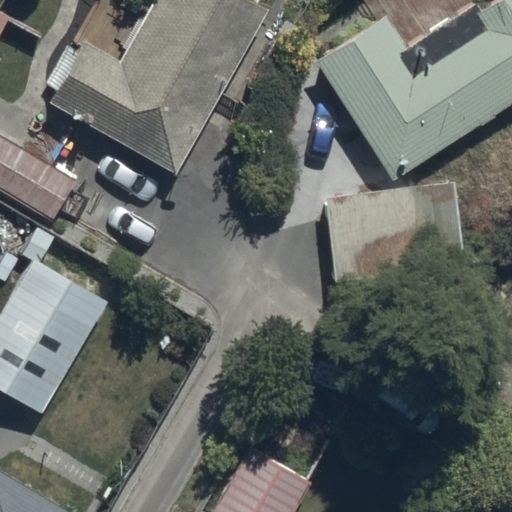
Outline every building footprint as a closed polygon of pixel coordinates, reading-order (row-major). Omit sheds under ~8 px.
[(263,15),(236,0),(153,0),(116,68),(81,49),(47,108),(171,178),(263,15)] [(313,65),(347,118),(329,129),(344,153),(362,142),(388,184),(511,105),(511,0),(502,0),(477,17),(472,9),(400,54),(381,23),(313,65)] [(511,135),(487,179),(511,192),(511,135)] [(72,184),(0,139),(0,196),(47,225),(72,184)] [(412,194),(322,200),(327,289),(418,283),(412,194)] [(103,308),(29,266),(0,315),(0,397),(40,420),(103,308)] [(244,452),(210,511),(291,511),(306,487),(244,452)] [(0,511),(54,511),(0,479),(0,511)]
